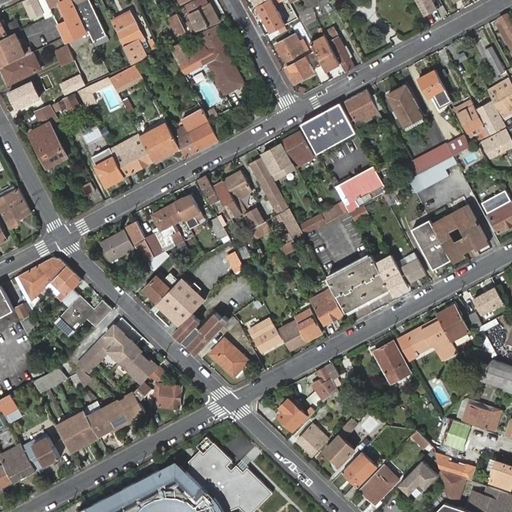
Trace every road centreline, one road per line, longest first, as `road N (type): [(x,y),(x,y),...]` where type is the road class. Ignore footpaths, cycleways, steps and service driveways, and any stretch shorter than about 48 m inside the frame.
road 1 (residential): [(232,403),(511,252)]
road 2 (residential): [(293,115),(62,238)]
road 3 (residential): [(506,0),(293,115)]
road 4 (residential): [(62,238),(232,403)]
road 5 (residential): [(27,511),(232,403)]
road 6 (residential): [(232,403),(344,511)]
road 7 (residential): [(0,118),(62,238)]
road 8 (residential): [(231,0),(293,115)]
